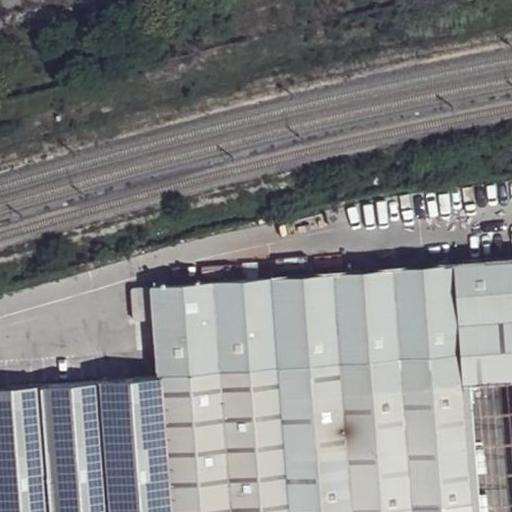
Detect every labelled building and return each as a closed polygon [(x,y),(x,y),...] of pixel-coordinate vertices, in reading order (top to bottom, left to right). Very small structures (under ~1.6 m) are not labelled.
[(511,257),(508,258),(453,263),(459,324),(462,352),(464,381),(511,377),(511,257)] [(453,263),(274,278),(283,366),(462,352),(459,324),(453,263)] [(160,375),(283,366),(274,278),(155,286),(160,361),(160,375)] [(293,511),(472,511),(472,502),(467,441),(464,381),(462,352),(283,366),(286,395),(289,455),(293,511)] [(283,366),(160,375),(172,511),(293,511),(289,455),(286,395),(283,366)] [(511,511),(511,377),(464,381),(467,441),(472,502),(472,511),(511,511)] [(54,511),(46,384),(5,386),(0,386),(0,511),(54,511)]
